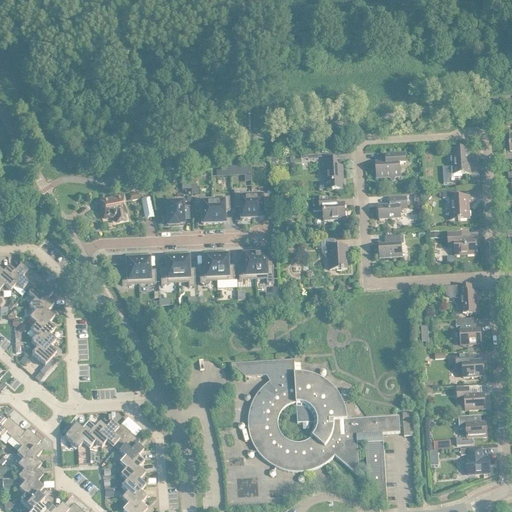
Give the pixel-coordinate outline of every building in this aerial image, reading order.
[(465,173),(474,173),(472,147),(453,148),(454,160),(455,160),(456,165),(454,165),(455,175),(465,175),(465,173)] [(389,153),(389,160),(379,160),(380,177),(392,176),(396,179),(398,175),(403,175),(403,160),(408,159),(408,152),(389,153)] [(324,159),(325,169),(329,169),(330,181),(335,181),(335,188),(346,187),(345,165),(340,165),(339,158),(324,159)] [(230,166),(220,166),(220,175),(230,175),(230,166)] [(245,189),(238,190),(238,206),(244,205),(245,217),(256,217),(255,191),(245,192),(245,189)] [(469,195),(460,196),(459,189),(445,190),(446,197),(453,196),(454,219),(461,218),(461,219),(463,219),(463,218),(472,217),(472,208),(470,208),(469,195)] [(266,191),(255,191),(256,217),(267,216),(266,206),(272,206),(272,193),(266,193),(266,191)] [(425,193),(417,194),(418,205),(426,204),(425,193)] [(106,202),(109,216),(119,214),(120,219),(129,218),(128,213),(129,212),(127,200),(128,200),(126,194),(115,196),(115,197),(110,198),(111,201),(106,202)] [(217,197),(216,197),(217,222),(228,221),(228,209),(234,209),(233,195),(226,196),(226,200),(217,201),(217,197)] [(340,202),(340,196),(316,198),(316,210),(327,209),(327,219),(348,218),(347,202),(340,202)] [(393,197),(393,204),(382,205),(382,219),(404,217),(403,208),(410,207),(409,196),(393,197)] [(216,197),(199,197),(200,211),(206,210),(206,222),(217,222),(216,197)] [(156,210),(154,198),(146,199),(148,211),(156,210)] [(186,201),(171,202),(172,224),(182,223),(182,222),(187,222),(187,218),(193,218),(192,205),(186,205),(186,201)] [(458,246),(458,254),(479,253),(478,237),(464,237),(464,231),(451,232),(452,247),(458,246)] [(384,243),(385,256),(405,255),(404,242),(407,242),(406,234),(388,235),(388,243),(384,243)] [(350,245),(338,246),(337,238),(324,239),(324,247),(332,247),(333,269),(344,268),(344,269),(347,269),(347,268),(350,268),(349,253),(350,253),(350,245)] [(270,252),(259,253),(260,278),(270,278),(270,282),(277,282),(276,264),(270,264),(270,252)] [(248,264),(242,264),(243,279),(260,278),(259,253),(248,253),(248,264)] [(231,254),(220,255),(221,280),(238,279),(237,264),(231,265),(231,254)] [(209,265),(203,265),(204,282),(211,282),(210,280),(221,280),(220,255),(209,255),(209,265)] [(170,267),(164,267),(165,284),(171,283),(171,282),(182,281),(181,256),(170,257),(170,267)] [(192,256),(181,256),(182,281),(192,281),(192,285),(199,285),(198,267),(192,267),(192,256)] [(153,257),(142,258),(143,283),(160,282),(159,268),(153,269),(153,257)] [(131,270),(125,270),(126,284),(143,283),(142,258),(131,258),(131,270)] [(26,289),(32,282),(31,282),(30,280),(38,271),(34,267),(31,270),(24,264),(19,270),(13,277),(19,283),(20,283),(26,289)] [(14,289),(20,283),(19,283),(13,277),(19,270),(13,265),(7,271),(1,278),(8,284),(14,289)] [(32,282),(34,285),(43,275),(38,271),(30,280),(31,282),(32,282)] [(34,285),(37,287),(38,287),(39,288),(47,279),(43,275),(34,285)] [(31,293),(38,299),(45,305),(51,298),(56,292),(50,286),(52,283),(47,279),(39,288),(38,287),(37,287),(32,292),(31,293)] [(32,282),(26,289),(29,291),(30,290),(34,285),(32,282)] [(476,291),(475,285),(448,286),(448,287),(450,287),(450,294),(453,296),(463,295),(464,307),(467,307),(467,313),(480,312),(479,290),(476,291)] [(275,292),(269,292),(269,300),(282,299),(281,286),(275,287),(275,292)] [(396,289),(376,291),(377,305),(397,303),(396,289)] [(32,305),(39,311),(45,317),(51,310),(52,310),(57,304),(51,298),(45,305),(38,299),(32,305)] [(397,303),(377,305),(377,317),(398,316),(397,303)] [(11,305),(3,305),(4,314),(9,314),(12,311),(11,305)] [(33,317),(39,323),(40,323),(46,328),(52,322),(58,316),(52,310),(51,310),(45,317),(39,311),(33,317)] [(398,316),(377,317),(378,330),(399,329),(398,316)] [(463,329),(464,344),(484,342),(483,328),(478,328),(477,317),(459,318),(459,325),(463,325),(463,329)] [(325,319),(317,320),(318,334),(325,334),(326,342),(338,341),(337,321),(325,322),(325,319)] [(363,319),(349,320),(351,341),(364,340),(363,319)] [(349,320),(337,321),(338,341),(351,341),(349,320)] [(34,329),(40,335),(41,335),(47,340),(53,334),(59,328),(52,322),(46,328),(40,323),(39,323),(34,329)] [(276,325),(264,325),(266,346),(278,345),(278,336),(284,336),(283,322),(276,322),(276,325)] [(264,325),(252,326),(253,346),(266,346),(264,325)] [(252,326),(239,327),(241,347),(253,346),(252,326)] [(239,327),(227,328),(228,348),(241,347),(239,327)] [(227,328),(213,329),(215,349),(228,348),(227,328)] [(399,329),(378,330),(379,342),(399,341),(399,329)] [(35,341),(41,346),(41,347),(48,352),(54,346),(59,340),(53,334),(47,340),(41,335),(40,335),(35,341)] [(399,341),(379,342),(380,355),(388,354),(389,361),(403,360),(402,353),(400,353),(399,341)] [(41,347),(41,346),(35,353),(49,365),(44,370),(46,372),(59,358),(57,355),(60,351),(54,346),(48,352),(41,347)] [(29,354),(23,360),(28,364),(33,358),(29,354)] [(466,368),(466,376),(486,375),(485,359),(472,360),(471,354),(459,355),(460,368),(466,368)] [(389,372),(381,372),(382,385),(402,383),(401,372),(404,372),(403,364),(389,365),(389,372)] [(305,371),(294,372),(295,392),(306,391),(305,371)] [(283,372),(272,373),(273,393),(284,393),(283,372)] [(294,372),(283,372),(284,393),(295,392),(294,372)] [(272,373),(261,373),(262,394),(273,393),(272,373)] [(239,375),(221,376),(222,386),(240,385),(239,375)] [(343,379),(332,380),(334,401),(340,400),(344,400),(343,379)] [(354,379),(343,379),(344,400),(356,399),(354,379)] [(332,380),(322,381),(323,401),(334,401),(332,380)] [(0,387),(5,391),(10,385),(6,381),(2,386),(0,387)] [(322,381),(310,382),(311,402),(323,401),(322,381)] [(402,383),(382,385),(382,397),(403,396),(402,383)] [(240,385),(222,386),(222,394),(240,393),(240,385)] [(468,399),(468,409),(488,408),(487,393),(472,394),(472,386),(460,387),(460,400),(468,399)] [(240,393),(222,394),(223,402),(241,401),(240,393)] [(403,396),(382,397),(383,410),(403,409),(403,396)] [(241,401),(223,402),(223,410),(241,409),(241,401)] [(241,409),(223,410),(224,417),(242,416),(241,409)] [(403,409),(383,410),(384,423),(404,422),(403,409)] [(0,434),(4,438),(7,435),(10,432),(9,432),(10,431),(8,430),(4,426),(10,420),(9,419),(3,413),(0,416),(0,434)] [(474,422),(474,415),(461,416),(462,428),(469,428),(470,437),(490,436),(489,421),(474,422)] [(242,416),(224,417),(224,425),(242,424),(242,416)] [(4,426),(8,430),(16,421),(12,417),(9,419),(10,420),(4,426)] [(9,432),(10,432),(12,434),(21,425),(16,421),(8,430),(10,431),(9,432)] [(106,446),(111,440),(111,439),(105,433),(110,427),(103,421),(98,428),(93,434),(99,440),(106,446)] [(111,440),(120,447),(134,432),(125,424),(122,427),(115,421),(110,427),(105,433),(111,439),(111,440)] [(93,447),(99,440),(93,434),(98,428),(91,422),(86,428),(86,429),(81,435),(87,441),(93,447)] [(81,448),(87,441),(81,435),(86,429),(86,428),(80,423),(68,436),(81,448)] [(242,424),(224,425),(225,433),(243,432),(242,424)] [(7,435),(23,450),(26,446),(33,452),(39,445),(39,446),(44,439),(31,428),(28,431),(21,425),(12,434),(10,432),(7,435)] [(120,447),(129,455),(129,456),(129,455),(136,461),(141,455),(142,455),(147,449),(140,443),(143,440),(134,432),(120,447)] [(243,432),(225,433),(225,441),(243,440),(243,432)] [(243,440),(225,441),(226,449),(244,447),(243,440)] [(446,440),(437,440),(437,449),(446,449),(446,440)] [(20,453),(27,458),(33,464),(39,457),(40,458),(45,451),(39,446),(39,445),(33,452),(26,446),(23,450),(20,453)] [(244,447),(226,449),(226,459),(244,458),(244,447)] [(485,457),(485,447),(464,448),(464,454),(471,454),(471,458),(470,458),(471,474),(492,472),(491,456),(485,457)] [(123,462),(130,467),(130,468),(130,467),(136,473),(142,467),(148,461),(142,455),(141,455),(136,461),(129,455),(129,456),(129,455),(123,462)] [(21,464),(27,470),(28,470),(34,476),(40,469),(46,463),(40,458),(39,457),(33,464),(27,458),(21,464)] [(358,458),(340,459),(340,469),(358,468),(358,458)] [(424,462),(387,464),(389,492),(426,490),(424,462)] [(124,474),(130,480),(131,480),(137,485),(143,479),(149,473),(142,467),(136,473),(130,467),(130,468),(130,467),(124,474)] [(358,468),(340,469),(341,477),(359,476),(358,468)] [(22,476),(28,482),(35,487),(41,481),(47,475),(40,469),(34,476),(28,470),(27,470),(22,476)] [(359,476),(341,477),(341,485),(359,484),(359,476)] [(16,478),(6,479),(7,488),(17,488),(16,478)] [(125,486),(131,491),(131,492),(131,491),(138,497),(143,490),(144,491),(149,484),(143,479),(137,485),(131,480),(130,480),(125,486)] [(306,480),(296,481),(297,499),(307,498),(306,480)] [(316,480),(306,480),(307,498),(317,498),(316,480)] [(22,488),(29,494),(36,499),(41,493),(42,493),(47,487),(41,481),(35,487),(28,482),(22,488)] [(286,481),(277,482),(278,500),(287,499),(286,481)] [(296,481),(286,481),(287,499),(297,499),(296,481)] [(267,482),(258,483),(259,501),(268,500),(267,482)] [(277,482),(267,482),(268,500),(278,500),(277,482)] [(258,483),(248,484),(249,502),(259,501),(258,483)] [(239,484),(228,485),(229,503),(240,502),(239,484)] [(248,484),(239,484),(240,502),(249,502),(248,484)] [(359,484),(341,485),(342,495),(360,494),(359,484)] [(125,498),(131,503),(132,504),(132,503),(138,509),(144,502),(145,503),(150,496),(144,491),(143,490),(138,497),(131,491),(131,492),(131,491),(125,498)] [(23,500),(36,511),(42,505),(48,499),(42,493),(41,493),(36,499),(29,494),(23,500)] [(88,511),(77,502),(72,508),(72,509),(69,511),(88,511)] [(132,504),(131,503),(126,509),(128,511),(148,511),(151,508),(145,503),(144,502),(138,509),(132,503),(132,504)] [(69,511),(72,509),(72,508),(65,503),(60,509),(57,511),(69,511)]
